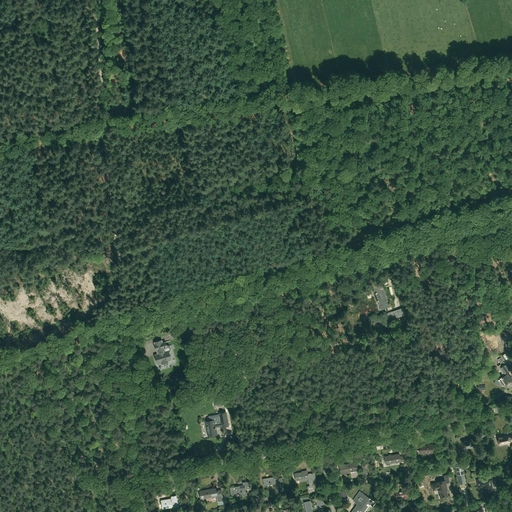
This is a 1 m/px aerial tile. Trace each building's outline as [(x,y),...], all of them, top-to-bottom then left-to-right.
[(381,310),(389,307),(383,290),(384,290),(382,283),(375,286),(374,284),(370,285),(371,288),(373,287),(381,310)] [(405,314),(403,308),(384,314),(386,321),(405,314)] [(171,359),(168,351),(170,351),(171,350),(171,349),(170,346),(169,345),(168,345),(167,345),(166,341),(163,342),(162,340),(154,343),(155,345),(156,349),(157,349),(157,352),(158,352),(159,354),(155,355),(157,363),(161,362),(162,364),(168,362),(167,361),(171,359)] [(499,365),(505,373),(511,368),(506,360),(499,365)] [(511,380),(508,374),(502,378),(501,378),(498,380),(502,386),(506,384),(509,388),(511,385),(511,383),(511,382),(511,381),(511,380)] [(211,378),(193,384),(194,387),(213,381),(212,379),(211,378)] [(213,405),(222,404),(221,397),(217,397),(216,395),(212,396),(213,405)] [(220,415),(209,417),(210,421),(206,422),(208,435),(216,433),(216,435),(217,435),(215,427),(221,427),(221,428),(228,427),(226,413),(219,414),(220,415)] [(511,441),(511,436),(510,437),(509,438),(508,435),(503,436),(502,436),(498,437),(499,445),(510,443),(509,440),(511,440),(511,441)] [(461,441),(462,447),(473,445),(472,438),(466,439),(466,440),(461,441)] [(419,444),(420,450),(417,450),(417,449),(412,449),(413,458),(418,458),(417,453),(420,453),(420,454),(433,453),(432,444),(425,445),(425,444),(419,444)] [(397,463),(404,462),(403,456),(400,457),(399,454),(385,457),(386,464),(397,462),(397,463)] [(464,475),(462,460),(454,461),(454,462),(457,476),(464,475)] [(351,478),(358,477),(356,463),(343,466),(343,465),(340,466),(341,474),(347,473),(350,472),(351,478)] [(307,472),(294,474),(296,481),(308,479),(310,487),(308,487),(308,490),(308,491),(314,490),(314,487),(313,487),(312,487),(312,484),(313,484),(311,478),(311,474),(308,475),(307,472)] [(437,483),(432,484),(433,489),(438,488),(440,498),(441,498),(440,497),(447,495),(447,496),(448,496),(446,488),(447,488),(446,483),(450,482),(448,474),(443,475),(444,480),(437,482),(437,483)] [(493,491),(491,482),(497,481),(496,475),(489,477),(476,480),(478,488),(483,487),(485,492),(493,491)] [(277,492),(284,491),(282,478),(275,479),(274,477),(263,479),(264,486),(275,484),(277,492)] [(246,492),(251,492),(249,482),(243,483),(243,486),(230,488),(231,495),(241,494),(242,496),(247,496),(246,492)] [(219,503),(223,502),(221,490),(217,491),(217,489),(199,492),(201,499),(218,496),(219,503)] [(407,497),(408,496),(407,490),(396,493),(397,499),(403,497),(403,499),(408,498),(407,497)] [(358,505),(352,511),(356,511),(358,509),(362,511),(363,511),(365,510),(369,504),(373,506),(375,502),(360,491),(353,500),(355,502),(355,503),(358,505)] [(174,508),(178,507),(176,496),(171,497),(172,499),(161,501),(163,510),(173,508),(174,508)]
